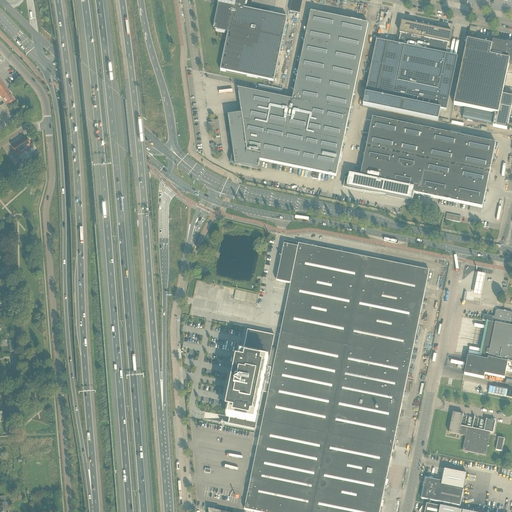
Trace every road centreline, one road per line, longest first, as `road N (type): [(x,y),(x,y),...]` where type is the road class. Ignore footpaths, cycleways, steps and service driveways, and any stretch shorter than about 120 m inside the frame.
road 1 (motorway): [(84,0),(129,511)]
road 2 (motorway): [(143,511),(98,0)]
road 3 (trunk): [(57,0),(76,165),(95,504)]
road 4 (trunk): [(46,65),(60,148),(72,383),(95,504)]
road 5 (trunk): [(160,411),(121,0)]
road 6 (secondary): [(502,248),(214,186)]
road 7 (unclassified): [(188,511),(174,329),(192,231)]
road 8 (unclassified): [(404,511),(460,250)]
road 9 (secondary): [(212,200),(460,250)]
road 10 (tertiary): [(44,126),(41,216),(52,365)]
road 11 (trunk): [(160,411),(162,205)]
road 12 (trunk): [(172,141),(140,0)]
road 13 (secondary): [(163,148),(63,58)]
road 14 (secondary): [(46,65),(142,152)]
road 15 (unclassified): [(511,24),(394,0)]
